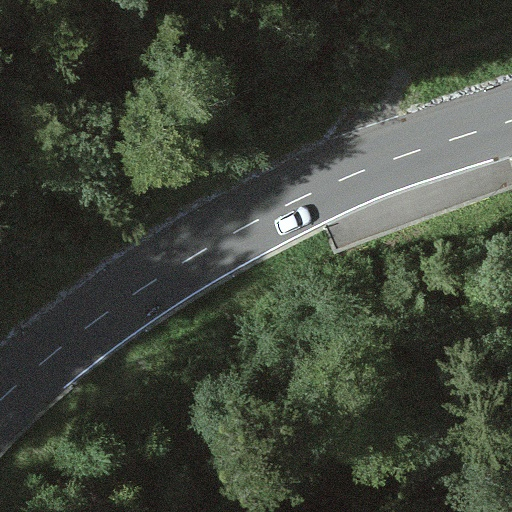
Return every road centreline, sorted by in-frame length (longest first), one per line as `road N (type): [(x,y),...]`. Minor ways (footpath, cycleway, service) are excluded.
road 1 (tertiary): [(511,122),(338,182),(216,241),(99,320),(0,405)]
road 2 (track): [(338,182),(457,0)]
